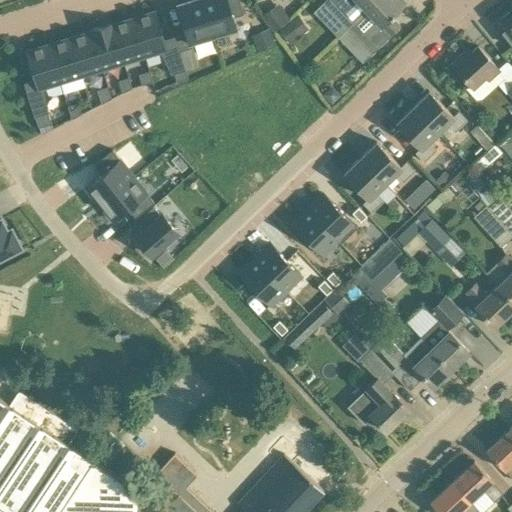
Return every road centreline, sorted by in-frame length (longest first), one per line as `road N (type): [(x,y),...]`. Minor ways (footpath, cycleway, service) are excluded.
road 1 (residential): [(462,6),(141,310),(104,282),(11,165)]
road 2 (unclassified): [(363,511),(511,370)]
road 3 (residential): [(11,165),(148,90)]
